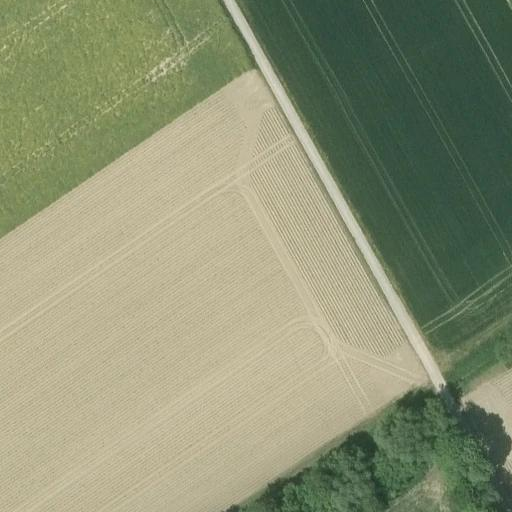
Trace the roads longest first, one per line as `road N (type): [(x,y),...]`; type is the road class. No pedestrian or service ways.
road 1 (track): [(506,511),(223,0)]
road 2 (track): [(243,511),(511,326)]
